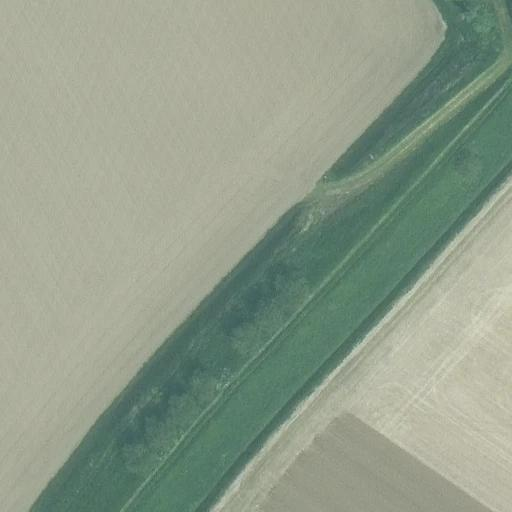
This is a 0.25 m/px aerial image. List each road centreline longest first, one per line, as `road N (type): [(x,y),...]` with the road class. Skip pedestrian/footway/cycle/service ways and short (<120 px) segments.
road 1 (track): [(495,0),(502,75),(136,511)]
road 2 (track): [(502,45),(475,87),(338,205),(319,195)]
